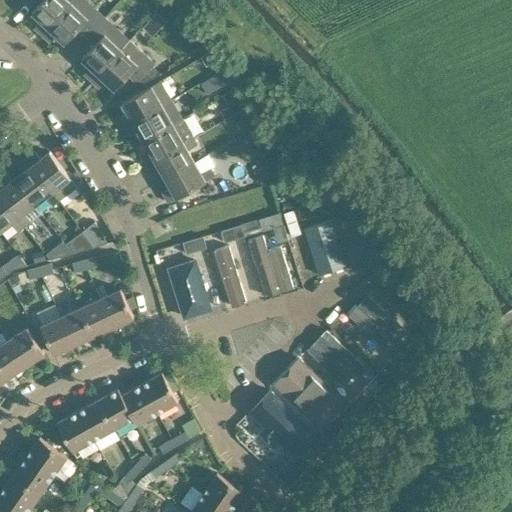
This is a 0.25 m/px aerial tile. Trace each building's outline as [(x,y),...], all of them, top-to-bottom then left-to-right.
[(43,0),(32,13),(40,21),(34,28),(42,35),(74,0),(43,0)] [(105,17),(86,0),(74,0),(42,35),(49,42),(56,35),(64,43),(78,28),(87,36),(105,17)] [(130,40),(105,17),(87,36),(95,44),(82,59),(90,67),(84,74),(92,81),(130,40)] [(155,64),(130,40),(92,81),(99,88),(106,81),(114,89),(128,75),(137,83),(140,85),(162,74),(153,66),(155,64)] [(125,127),(172,100),(161,81),(122,103),(128,113),(120,118),(125,127)] [(144,141),(182,119),(172,100),(125,127),(130,136),(138,131),(144,141)] [(237,101),(235,102),(220,110),(225,119),(242,110),(237,101)] [(193,137),(182,119),(144,141),(149,150),(141,155),(146,164),(193,137)] [(236,123),(243,135),(250,130),(244,119),(236,123)] [(197,144),(193,137),(146,164),(151,173),(160,169),(165,178),(195,161),(188,150),(197,144)] [(35,151),(26,157),(59,200),(77,187),(50,151),(40,158),(35,151)] [(59,200),(26,157),(18,164),(23,171),(15,178),(36,205),(46,197),(53,205),(59,200)] [(202,174),(195,161),(165,178),(171,188),(162,192),(168,202),(215,175),(211,168),(202,174)] [(266,163),(254,170),(261,184),(274,177),(266,163)] [(36,205),(15,178),(6,184),(0,177),(0,194),(25,226),(31,222),(25,213),(36,205)] [(25,226),(0,194),(0,230),(1,231),(12,223),(18,231),(25,226)] [(301,219),(322,213),(318,201),(298,207),(301,219)] [(283,224),(280,213),(259,219),(263,230),(283,224)] [(108,243),(96,221),(82,231),(94,247),(108,243)] [(245,236),(242,224),(241,224),(221,230),(225,242),(245,236)] [(340,227),(306,236),(319,282),(353,273),(340,227)] [(94,247),(82,231),(66,243),(73,253),(94,247)] [(207,247),(203,236),(183,242),(186,254),(207,247)] [(271,255),(266,239),(248,244),(252,256),(266,306),(295,297),(282,252),(271,255)] [(64,240),(47,253),(51,259),(73,253),(66,243),(64,240)] [(43,250),(32,254),(35,263),(46,259),(43,250)] [(254,304),(237,250),(212,257),(229,312),(254,304)] [(19,254),(1,267),(7,275),(15,269),(28,265),(19,254)] [(99,265),(97,257),(85,260),(87,268),(99,265)] [(87,268),(85,260),(73,263),(75,271),(87,268)] [(52,262),(40,266),(42,274),(55,271),(54,268),(52,262)] [(214,318),(199,264),(164,273),(180,327),(214,318)] [(42,274),(40,266),(28,269),(30,277),(42,274)] [(134,317),(121,288),(101,297),(114,326),(134,317)] [(358,322),(391,350),(411,327),(371,293),(360,305),(367,311),(358,322)] [(114,326),(101,297),(81,307),(94,335),(114,326)] [(94,335),(81,307),(61,316),(74,344),(94,335)] [(74,344),(61,316),(41,325),(54,354),(74,344)] [(27,327),(9,339),(26,365),(45,353),(27,327)] [(351,398),(374,373),(326,331),(304,355),(305,356),(351,398)] [(26,365),(9,339),(0,345),(0,365),(8,377),(26,365)] [(413,353),(410,351),(404,345),(377,374),(386,382),(413,353)] [(348,402),(303,359),(276,387),(322,430),(348,402)] [(162,372),(142,383),(158,412),(178,401),(162,372)] [(358,412),(386,382),(377,374),(364,388),(350,403),(358,412)] [(158,412),(142,383),(122,394),(135,416),(132,418),(136,424),(158,412)] [(135,416),(122,394),(119,388),(98,399),(114,428),(132,418),(135,416)] [(114,428),(98,399),(78,411),(94,439),(114,428)] [(311,434),(275,399),(258,417),(294,453),(296,451),(311,434)] [(201,401),(188,406),(194,420),(207,415),(201,401)] [(352,418),(358,412),(350,403),(322,432),(331,441),(352,418)] [(94,439),(78,411),(57,422),(73,451),(94,439)] [(322,432),(317,428),(311,434),(296,451),(301,455),(295,461),(291,457),(275,474),(288,486),(289,485),(331,441),(322,432)] [(176,446),(189,438),(185,431),(172,439),(176,446)] [(67,456),(40,437),(26,456),(53,475),(67,456)] [(162,454),(176,446),(172,439),(158,447),(162,454)] [(139,470),(150,459),(145,453),(133,465),(139,470)] [(176,453),(165,460),(169,467),(180,460),(176,453)] [(40,494),(53,475),(26,456),(13,475),(40,494)] [(155,476),(169,467),(165,460),(151,470),(155,476)] [(127,482),(139,470),(133,465),(122,477),(127,482)] [(245,491),(217,473),(204,492),(232,511),(245,491)] [(0,494),(25,511),(27,511),(40,494),(13,475),(0,493),(0,494)] [(113,489),(101,481),(96,478),(92,484),(97,487),(109,496),(113,489)] [(136,481),(126,496),(136,502),(140,505),(147,496),(142,493),(145,489),(142,487),(143,486),(138,482),(136,481)] [(97,487),(92,484),(91,483),(83,495),(89,499),(97,487)] [(127,498),(125,497),(113,489),(109,496),(121,504),(119,506),(121,507),(127,498)] [(230,511),(232,511),(204,492),(191,511),(230,511)] [(0,511),(25,511),(0,494),(0,511)] [(80,511),(89,499),(83,495),(74,508),(80,511)] [(128,511),(136,502),(126,496),(125,497),(127,498),(121,507),(117,511),(128,511)]
